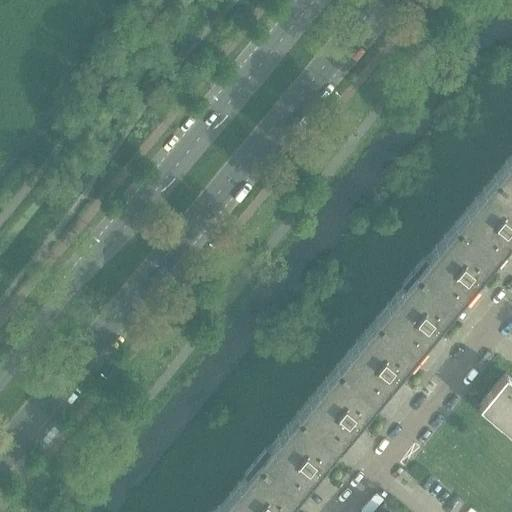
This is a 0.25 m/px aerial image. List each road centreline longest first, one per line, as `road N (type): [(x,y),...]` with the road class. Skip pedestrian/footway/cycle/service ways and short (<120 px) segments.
road 1 (secondary): [(0,453),(381,0)]
road 2 (secondary): [(310,0),(0,380)]
road 3 (residential): [(511,303),(349,511)]
